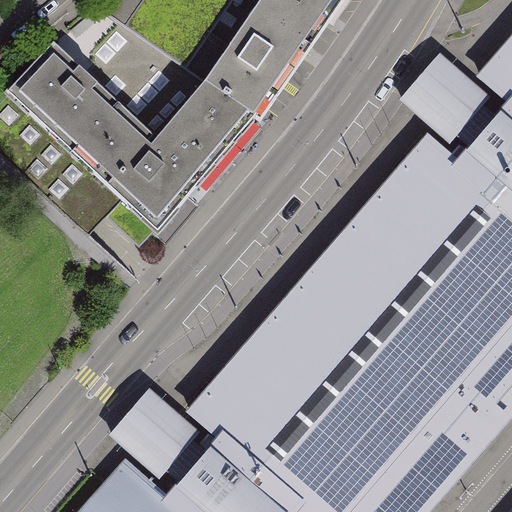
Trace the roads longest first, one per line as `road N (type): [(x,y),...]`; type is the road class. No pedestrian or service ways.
road 1 (secondary): [(0,504),(350,98),(415,0)]
road 2 (motorway): [(0,446),(192,362),(511,251)]
road 3 (motorway): [(511,169),(0,346)]
